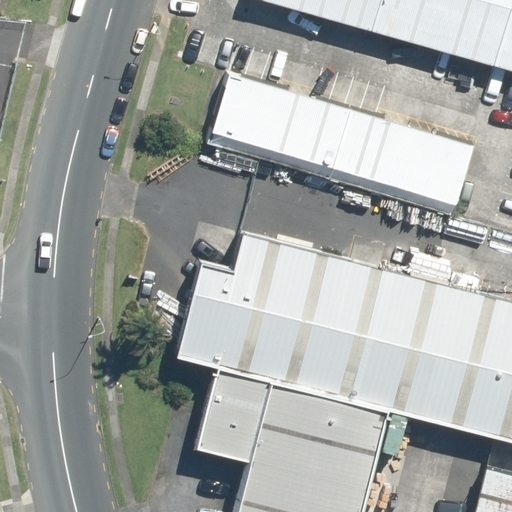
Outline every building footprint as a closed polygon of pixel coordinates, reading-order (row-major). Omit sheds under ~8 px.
[(511,0),(276,0),(511,67),(511,0)] [(469,136),(225,66),(206,130),(450,200),(469,136)] [(194,259),(171,351),(210,361),(383,404),(511,436),(511,298),(237,230),(227,268),(194,259)] [(355,511),(383,404),(210,361),(189,444),(235,456),(221,511),(355,511)] [(511,511),(511,472),(480,465),(467,511),(511,511)]
